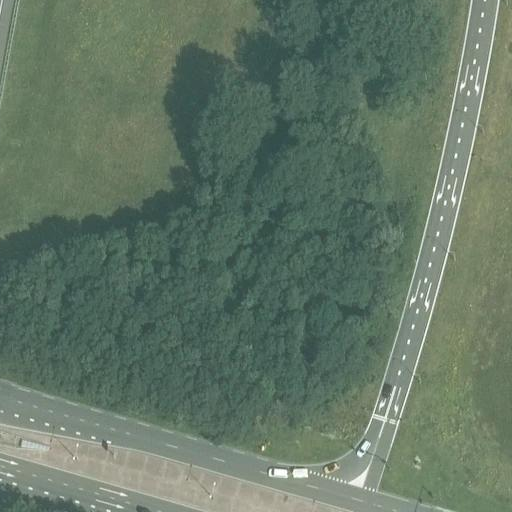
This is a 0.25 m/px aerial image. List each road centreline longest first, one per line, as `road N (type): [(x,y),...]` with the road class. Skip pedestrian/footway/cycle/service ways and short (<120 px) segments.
road 1 (motorway): [(488,0),(454,197),(367,504)]
road 2 (primary): [(367,504),(0,397)]
road 3 (primary): [(0,466),(154,511)]
